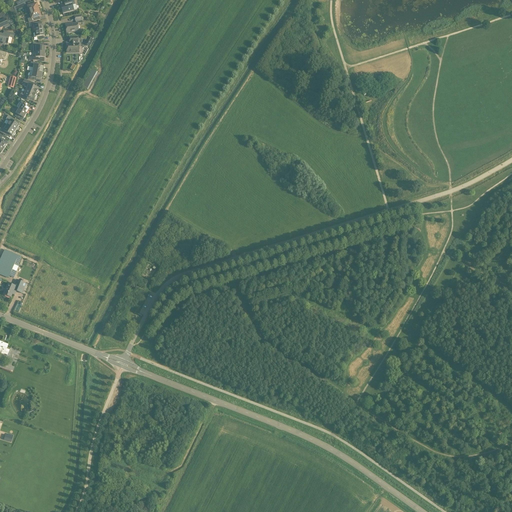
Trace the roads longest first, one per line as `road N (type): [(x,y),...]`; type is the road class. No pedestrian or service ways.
road 1 (unclassified): [(511,161),(450,192),(172,280),(127,352)]
road 2 (tertiary): [(421,511),(326,447),(123,363)]
road 3 (residential): [(0,171),(50,81),(53,39),(44,0)]
road 4 (unclassified): [(76,511),(123,363)]
road 5 (tertiary): [(123,363),(0,316)]
